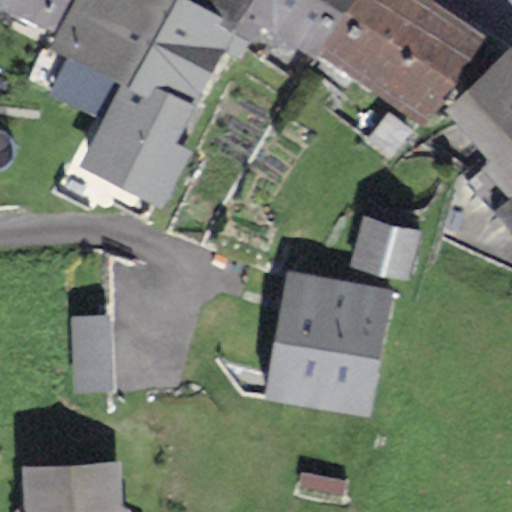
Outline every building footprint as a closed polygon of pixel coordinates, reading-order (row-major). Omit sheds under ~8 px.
[(0,0),(0,1),(54,26),(66,0),(0,0)] [(83,0),(59,46),(130,83),(173,0),(83,0)] [(234,29),(179,0),(173,0),(130,83),(87,164),(160,201),(186,151),(174,144),(234,29)] [(351,0),(218,0),(230,7),(287,42),(293,33),(321,50),(351,0)] [(478,33),(424,0),(351,0),(321,50),(428,115),(478,33)] [(500,160),(491,168),(511,191),(511,56),(454,109),(500,160)] [(416,233),(367,221),(357,262),(406,273),(416,233)] [(388,295),(295,277),(288,312),(272,392),(366,410),(388,295)] [(70,300),(72,376),(111,375),(109,299),(70,300)] [(116,511),(115,466),(29,469),(30,511),(116,511)]
